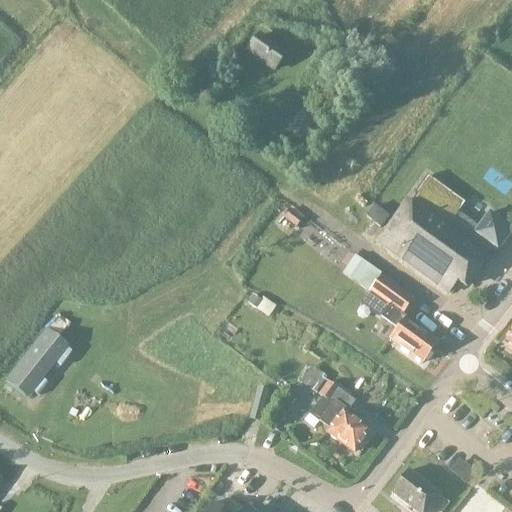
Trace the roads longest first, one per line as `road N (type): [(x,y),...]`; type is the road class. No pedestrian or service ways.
road 1 (unclassified): [(347,508),(245,456),(79,478),(0,445)]
road 2 (unclassified): [(347,508),(458,362)]
